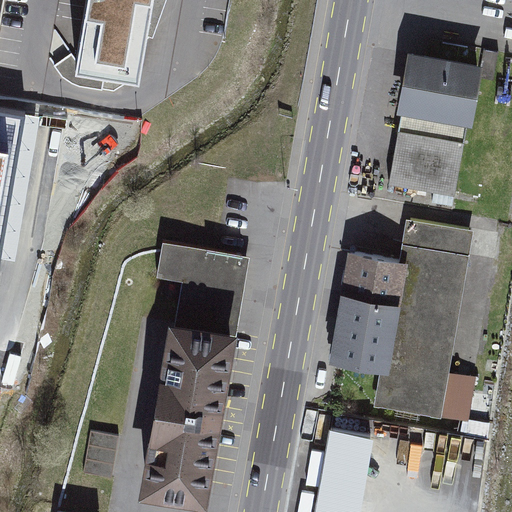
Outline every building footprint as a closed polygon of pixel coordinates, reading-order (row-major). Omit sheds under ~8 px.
[(0,0),(0,228),(20,115),(0,110),(0,0)] [(88,0),(75,75),(139,86),(147,38),(153,0),(88,0)] [(153,0),(147,38),(154,39),(167,0),(153,0)] [(485,69),(409,54),(397,116),(404,117),(390,187),(453,199),(467,130),(473,131),(485,69)] [(481,236),(411,225),(405,264),(420,267),(401,379),(385,376),(379,412),(449,424),(481,236)] [(257,264),(169,248),(163,282),(190,287),(182,331),(243,342),(257,264)] [(420,267),(405,264),(357,256),(338,368),(385,376),(401,379),(420,267)] [(153,506),(192,511),(223,511),(250,342),(243,342),(182,331),(153,506)] [(90,427),(86,469),(114,471),(118,429),(90,427)]
